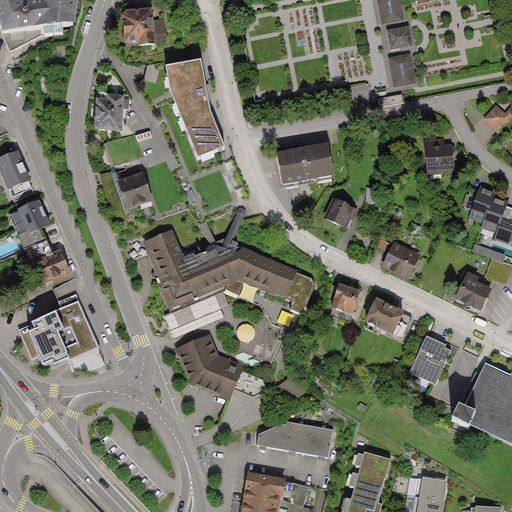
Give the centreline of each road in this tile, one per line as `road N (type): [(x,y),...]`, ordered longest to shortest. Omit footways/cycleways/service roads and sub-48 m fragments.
road 1 (residential): [(106,0),(80,85),(75,138),(82,181),(142,341),(135,390)]
road 2 (residential): [(135,390),(0,63)]
road 3 (residential): [(240,143),(261,193),(290,232),(511,346)]
road 4 (residential): [(240,143),(450,102)]
road 5 (residential): [(198,0),(209,16),(240,143)]
road 6 (residential): [(135,390),(176,438),(192,489),(189,511)]
